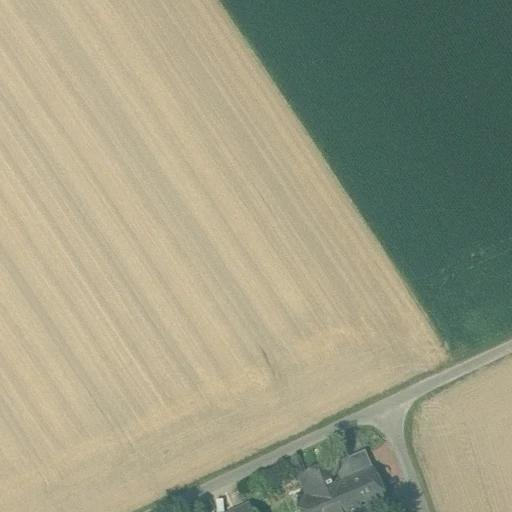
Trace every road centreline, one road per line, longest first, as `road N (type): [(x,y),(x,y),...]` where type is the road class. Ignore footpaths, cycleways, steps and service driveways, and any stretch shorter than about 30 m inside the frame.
road 1 (unclassified): [(164,511),(383,409)]
road 2 (unclassified): [(383,409),(511,349)]
